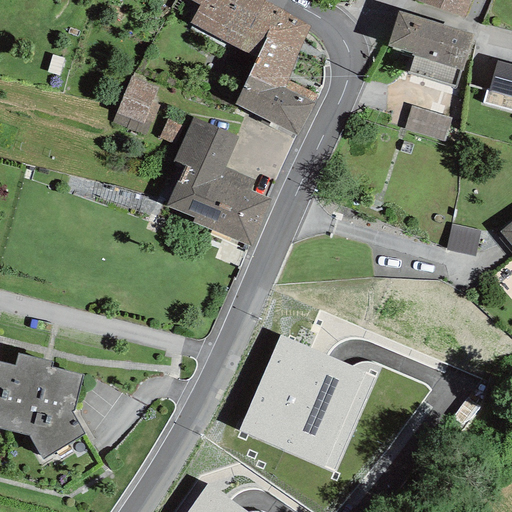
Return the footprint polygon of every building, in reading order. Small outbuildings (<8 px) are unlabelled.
[(265,0),(189,0),(198,6),(189,24),(256,58),(262,44),(270,25),(276,27),(284,12),(265,0)] [(471,0),(414,0),(464,18),(471,0)] [(472,34),(398,11),(387,46),(412,53),(411,55),(414,56),(408,72),(456,89),(460,71),(463,71),(472,34)] [(262,44),(296,59),(311,26),(284,12),(276,27),(270,25),(262,44)] [(284,88),(288,80),(296,59),(262,44),(256,58),(248,76),(275,88),(284,88)] [(511,65),(496,61),(489,90),(487,90),(483,103),(511,111),(511,65)] [(131,76),(112,122),(139,134),(145,136),(151,123),(153,124),(160,106),(152,102),(158,87),(131,76)] [(296,136),(314,103),(313,102),(284,88),(275,88),(248,76),(234,104),(296,136)] [(317,96),(288,80),(284,88),(313,102),(317,96)] [(451,119),(411,107),(404,130),(444,142),(451,119)] [(225,167),(238,137),(193,117),(187,129),(179,146),(172,161),(183,166),(165,206),(194,218),(192,223),(251,247),(270,199),(249,190),(254,180),(225,167)] [(160,137),(179,146),(187,129),(168,120),(160,137)] [(511,222),(500,232),(511,246),(511,222)] [(480,231),(451,224),(445,250),(475,257),(480,231)] [(280,335),(239,431),(334,473),(375,378),(280,335)] [(0,428),(28,436),(43,459),(84,435),(72,412),(74,411),(83,376),(52,368),(53,362),(18,354),(15,367),(0,362),(0,428)] [(247,511),(208,484),(188,511),(247,511)]
